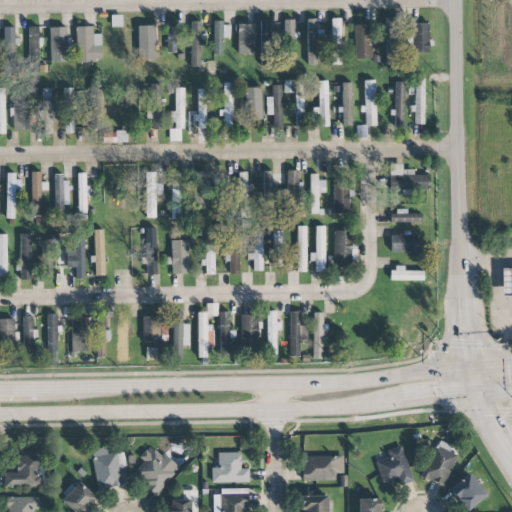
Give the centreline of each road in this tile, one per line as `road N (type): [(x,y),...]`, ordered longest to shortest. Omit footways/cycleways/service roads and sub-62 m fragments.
road 1 (tertiary): [(0,415),(273,412),(511,390)]
road 2 (residential): [(456,148),(0,154)]
road 3 (tertiary): [(464,361),(373,379),(36,386)]
road 4 (residential): [(364,287),(0,297)]
road 5 (tertiary): [(454,0),(464,361)]
road 6 (residential): [(313,0),(0,6)]
road 7 (residential): [(370,149),(364,287)]
road 8 (residential): [(275,511),(272,383)]
